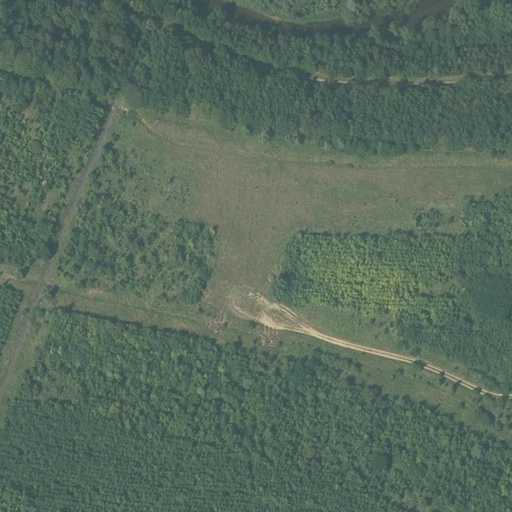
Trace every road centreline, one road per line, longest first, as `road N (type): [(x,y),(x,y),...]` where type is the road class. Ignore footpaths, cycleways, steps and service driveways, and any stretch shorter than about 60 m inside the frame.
road 1 (track): [(86,0),(300,77),(387,86),(511,80)]
road 2 (track): [(511,410),(312,339),(260,305),(247,308),(254,325)]
